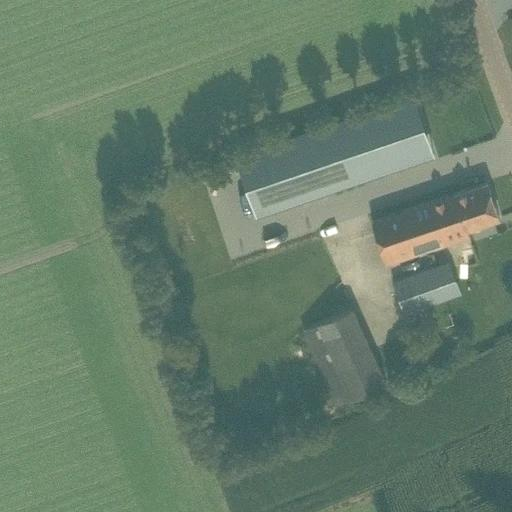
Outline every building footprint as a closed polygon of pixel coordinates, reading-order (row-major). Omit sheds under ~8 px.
[(405,94),(237,151),(257,212),(426,155),(405,94)] [(487,181),(468,187),(370,221),(384,262),(469,233),(467,227),(499,216),(487,181)] [(220,343),(348,301),(336,265),(208,308),(220,343)] [(433,265),(414,272),(393,279),(405,311),(444,297),(433,265)] [(359,322),(309,344),(335,402),(384,381),(385,380),(359,322)]
